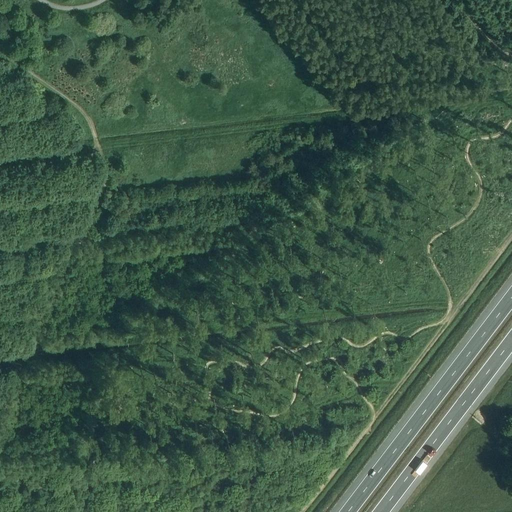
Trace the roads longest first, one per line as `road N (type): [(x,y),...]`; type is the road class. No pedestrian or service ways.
road 1 (motorway): [(511,297),(347,511)]
road 2 (track): [(511,238),(372,421)]
road 3 (motorway): [(382,511),(511,342)]
